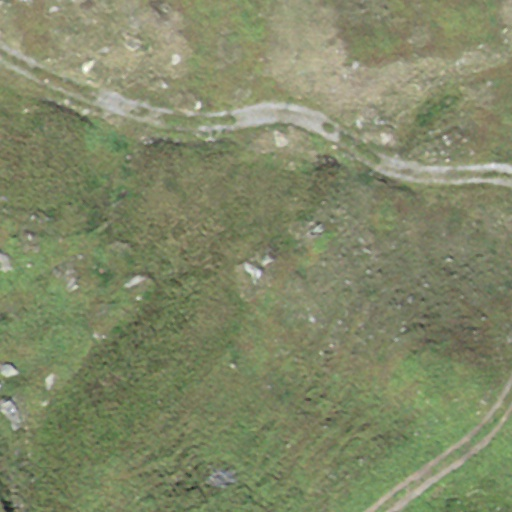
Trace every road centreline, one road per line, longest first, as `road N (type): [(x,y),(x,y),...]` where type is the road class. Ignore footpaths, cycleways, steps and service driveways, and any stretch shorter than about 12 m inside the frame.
road 1 (track): [(0,54),(50,85),(153,118),(194,123),(287,113),(405,172),(511,179)]
road 2 (track): [(511,396),(486,429),(377,511)]
